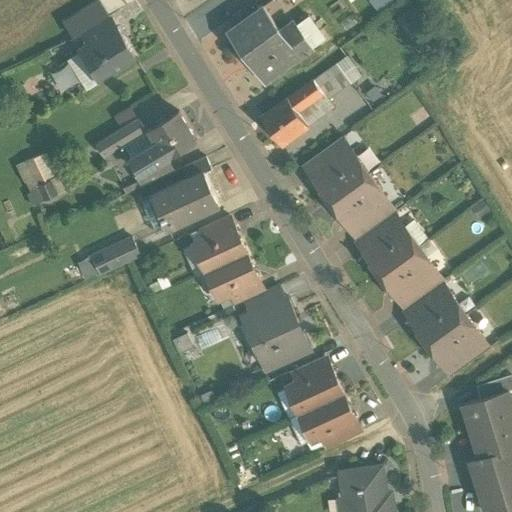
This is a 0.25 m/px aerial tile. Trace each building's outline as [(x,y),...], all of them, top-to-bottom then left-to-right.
[(81,34),(108,17),(98,0),(63,22),(74,38),(81,34)] [(369,0),(377,10),(392,0),(369,0)] [(436,20),(424,3),(416,9),(427,26),(436,20)] [(282,34),(263,7),(229,31),(250,60),(253,58),(269,80),(312,50),(295,25),(282,34)] [(108,17),(81,34),(89,46),(115,29),(108,17)] [(89,46),(79,52),(98,82),(135,59),(116,29),(115,29),(89,46)] [(338,63),(315,79),(329,99),(329,98),(352,83),(338,63)] [(329,99),(315,79),(289,98),(308,125),(335,106),(329,98),(329,99)] [(288,97),(262,116),(282,144),(308,125),(289,98),(288,97)] [(179,111),(150,129),(160,144),(168,158),(197,140),(179,111)] [(138,117),(118,130),(126,144),(147,131),(138,117)] [(126,144),(125,145),(132,158),(157,143),(160,144),(150,129),(147,131),(126,144)] [(118,130),(97,143),(106,157),(125,145),(126,144),(118,130)] [(343,135),(305,163),(314,176),(352,148),(343,135)] [(157,143),(132,158),(141,173),(142,174),(167,158),(168,158),(160,144),(157,143)] [(314,176),(313,176),(331,201),(370,172),(352,148),(314,176)] [(205,157),(184,167),(189,177),(203,170),(204,171),(211,168),(205,157)] [(167,158),(142,174),(141,173),(136,176),(142,186),(175,171),(167,158)] [(43,183),(33,161),(16,168),(34,208),(43,204),(35,187),(43,183)] [(204,171),(203,170),(189,177),(152,194),(167,229),(219,205),(204,171)] [(370,172),(331,201),(348,225),(349,224),(387,197),(370,172)] [(387,197),(349,224),(359,237),(395,211),(397,210),(387,197)] [(395,211),(359,237),(366,247),(366,248),(403,221),(395,211)] [(227,215),(202,227),(207,238),(232,227),(227,215)] [(403,221),(366,248),(366,247),(363,249),(381,273),(420,245),(403,221)] [(207,238),(194,244),(206,271),(246,252),(234,226),(232,227),(207,238)] [(132,236),(93,255),(102,273),(141,255),(132,236)] [(420,245),(381,273),(398,298),(401,296),(401,295),(437,269),(420,245)] [(246,252),(206,271),(218,297),(231,290),(257,279),(258,278),(246,252)] [(437,269),(401,295),(401,296),(408,305),(443,280),(444,279),(437,269)] [(257,279),(231,290),(237,303),(246,299),(263,291),(257,279)] [(443,280),(408,305),(406,306),(414,316),(414,317),(450,291),(443,280)] [(263,291),(246,299),(252,312),(284,296),(278,284),(263,291)] [(450,291),(414,317),(414,316),(411,318),(428,341),(467,313),(450,291)] [(252,312),(242,316),(267,368),(311,348),(303,331),(299,333),(295,323),(298,321),(286,295),(252,312)] [(467,313),(428,341),(444,364),(447,362),(483,336),(467,313)] [(483,336),(447,362),(454,372),(490,346),(483,336)] [(324,356),(292,371),(297,382),(329,367),(324,356)] [(297,382),(288,386),(300,413),(343,393),(331,366),(329,367),(297,382)] [(511,378),(511,375),(477,385),(481,398),(504,391),(504,392),(509,391),(511,389),(511,378)] [(511,401),(509,391),(504,392),(504,391),(481,398),(463,404),(464,404),(473,430),(472,430),(473,430),(511,418),(511,401)] [(343,393),(300,413),(312,439),(322,435),(354,420),(355,419),(343,393)] [(511,418),(473,430),(481,457),(511,447),(511,418)] [(354,420),(322,435),(327,447),(359,432),(354,420)] [(511,447),(481,457),(471,460),(480,487),(511,476),(511,447)] [(383,466),(341,472),(346,511),(395,511),(395,508),(390,508),(383,466)] [(511,476),(480,487),(487,511),(494,511),(511,506),(511,476)]
